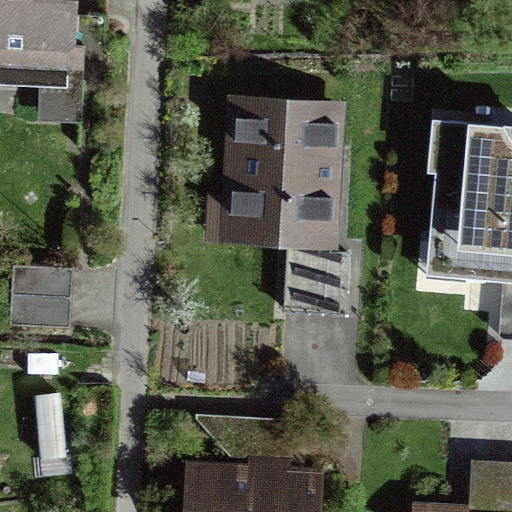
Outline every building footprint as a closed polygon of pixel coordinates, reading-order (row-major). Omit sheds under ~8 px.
[(76,0),(0,0),(0,94),(37,96),(36,132),(81,134),(84,49),(74,48),(76,0)] [(351,260),(332,259),(340,112),(220,105),(212,252),(280,256),(276,324),(347,328),(351,260)] [(422,283),(503,290),(495,350),(511,351),(511,171),(432,164),(422,283)] [(74,268),(15,265),(12,325),(71,328),(74,268)] [(320,511),(322,480),(181,471),(178,511),(320,511)] [(511,511),(511,480),(471,478),(468,511),(511,511)]
